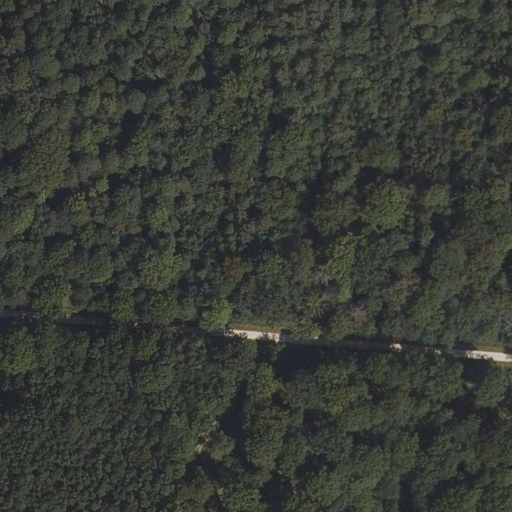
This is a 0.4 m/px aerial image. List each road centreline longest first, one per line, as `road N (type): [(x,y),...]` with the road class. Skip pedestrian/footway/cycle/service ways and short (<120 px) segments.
road 1 (track): [(0,316),(261,341)]
road 2 (track): [(261,341),(511,360)]
